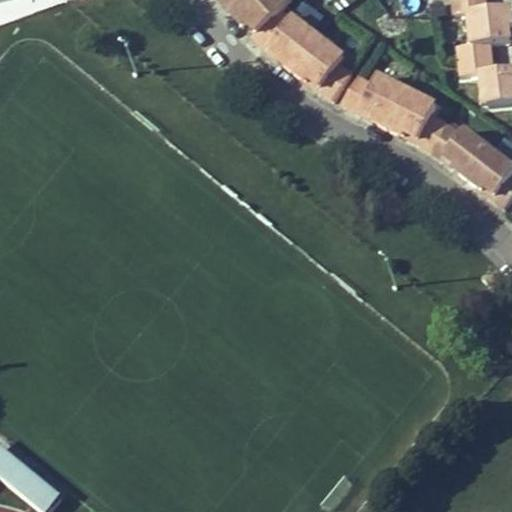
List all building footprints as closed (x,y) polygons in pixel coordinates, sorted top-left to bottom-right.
[(243,31),(249,26),(258,37),(276,20),(288,9),(293,5),(288,0),(220,0),(219,1),(231,18),(243,31)] [(469,17),(487,14),(486,0),(454,3),(455,18),(469,17)] [(491,47),(511,45),(510,31),(511,30),(511,11),(487,14),(469,17),(473,48),(458,50),(460,65),(492,61),(491,47)] [(279,64),(293,76),(320,41),(306,31),(305,32),(293,22),(286,29),(276,20),(258,37),(252,41),(268,56),(271,52),(281,60),(279,64)] [(321,96),(335,105),(353,77),(339,69),(345,62),(320,41),(293,76),(307,86),(310,84),(323,94),(321,96)] [(281,60),(271,52),(268,56),(279,64),(281,60)] [(511,72),(495,75),(492,61),(460,65),(462,80),(481,78),(483,93),(488,92),(490,110),(511,107),(511,72)] [(372,125),(388,133),(408,94),(378,81),(374,89),(359,81),(341,108),(360,118),(362,114),(374,121),(372,125)] [(323,94),(310,84),(307,86),(321,96),(323,94)] [(419,149),(429,156),(447,129),(432,120),(437,110),(408,94),(388,133),(405,141),(407,137),(420,146),(419,149)] [(374,121),(362,114),(360,118),(372,125),(374,121)] [(468,184),(488,158),(475,147),(478,143),(466,134),(463,139),(447,129),(429,156),(442,164),(445,160),(457,170),(455,174),(468,184)] [(420,146),(407,137),(405,141),(419,149),(420,146)] [(491,154),(478,143),(475,147),(488,158),(491,154)] [(488,158),(502,168),(504,164),(491,154),(488,158)] [(511,170),(504,164),(502,168),(488,158),(468,184),(483,195),(486,191),(496,200),(494,203),(505,212),(511,203),(511,170)] [(457,170),(445,160),(442,164),(455,174),(457,170)] [(496,200),(486,191),(483,195),(494,203),(496,200)] [(453,291),(474,269),(463,258),(442,280),(453,291)] [(482,281),(494,293),(508,280),(496,268),(482,281)] [(0,480),(38,511),(51,511),(62,500),(0,449),(0,480)]
